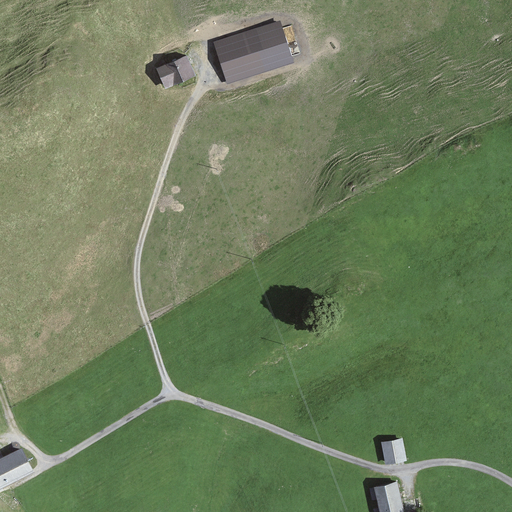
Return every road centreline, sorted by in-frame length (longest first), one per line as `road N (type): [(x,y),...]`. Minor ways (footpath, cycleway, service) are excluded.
road 1 (unclassified): [(511,483),(464,463),(383,469),(179,396),(156,401),(54,462)]
road 2 (track): [(173,396),(141,303),(137,259),(179,124),(203,86)]
